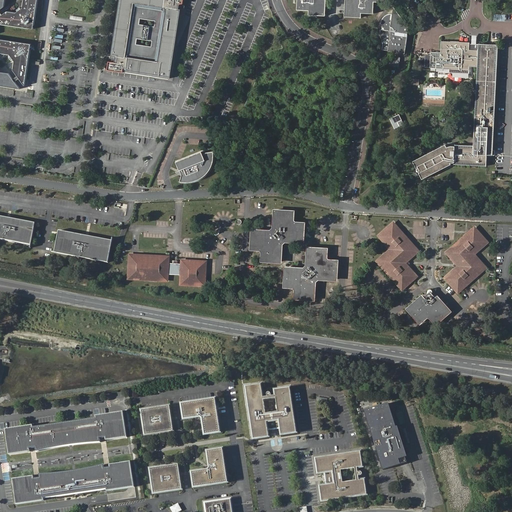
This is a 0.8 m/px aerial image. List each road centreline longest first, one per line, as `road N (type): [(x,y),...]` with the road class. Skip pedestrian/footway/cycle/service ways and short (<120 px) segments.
road 1 (primary): [(0,285),(411,359)]
road 2 (unclassified): [(0,175),(131,195),(291,191),(347,207)]
road 3 (unclassified): [(347,207),(364,70),(301,33),(277,0)]
road 4 (unknown): [(393,0),(364,41),(376,67),(393,75),(404,66),(414,0)]
road 5 (unclassified): [(347,207),(511,217)]
